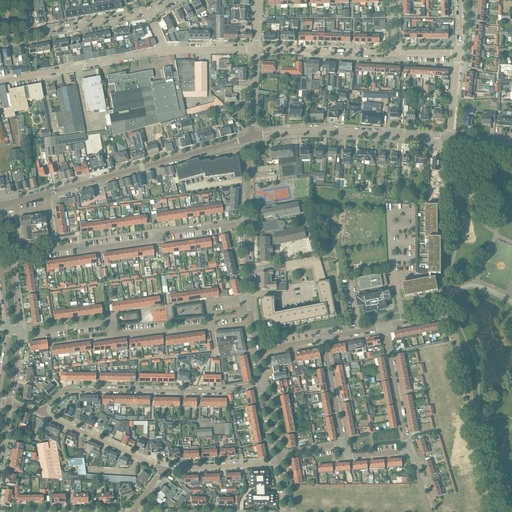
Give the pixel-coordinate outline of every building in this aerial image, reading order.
[(76,5),(76,7),(78,17),(84,16),(83,8),(81,0),(78,1),(79,5),(76,5)] [(113,0),(114,2),(115,10),(122,9),(120,1),(117,2),(116,0),(113,0)] [(215,4),(216,16),(220,16),(220,0),(219,0),(212,0),(214,1),(215,4)] [(202,7),(198,1),(191,4),(196,14),(198,15),(206,11),(205,9),(203,4),(203,6),(202,7)] [(34,4),(36,11),(43,10),(42,3),(34,4)] [(78,17),(76,7),(70,8),(70,10),(72,18),(78,17)] [(186,8),(184,9),(186,13),(185,13),(186,14),(187,15),(185,16),(187,20),(194,17),(188,7),(186,8)] [(185,21),(180,11),(174,13),(179,24),(185,21)] [(44,16),(37,18),(38,21),(37,21),(38,25),(38,24),(44,23),(46,23),(45,21),(50,20),(52,19),(51,15),(44,16)] [(169,16),(162,19),(163,21),(166,26),(168,31),(170,34),(164,37),(166,42),(179,42),(178,36),(176,32),(174,28),(171,20),(169,16)] [(208,18),(210,27),(212,40),(217,40),(217,39),(216,39),(216,17),(208,18)] [(228,25),(224,25),(224,31),(231,31),(231,39),(251,40),(251,32),(243,32),(243,34),(237,34),(237,31),(239,31),(239,25),(228,25)] [(134,30),(132,30),(134,41),(134,42),(138,41),(138,38),(142,37),(144,37),(143,33),(141,26),(133,27),(134,30)] [(129,28),(121,29),(122,31),(123,37),(123,40),(129,39),(131,52),(136,51),(134,42),(134,41),(132,30),(129,31),(129,28)] [(123,37),(122,31),(121,29),(114,31),(114,34),(111,34),(112,38),(113,40),(117,40),(116,38),(123,37)] [(112,38),(110,38),(109,32),(102,33),(104,40),(109,39),(110,44),(113,44),(113,40),(112,38)] [(95,33),(97,42),(98,44),(104,43),(104,40),(102,33),(96,34),(95,33)] [(84,44),(91,43),(89,35),(82,37),(83,39),(81,40),(82,44),(84,44)] [(79,40),(78,37),(71,39),(73,50),(82,48),(82,44),(80,45),(79,41),(79,40)] [(138,41),(134,42),(136,51),(140,50),(152,48),(152,46),(152,45),(155,45),(156,45),(156,44),(154,38),(151,39),(138,41)] [(59,41),(61,52),(68,51),(66,40),(59,41)] [(55,53),(61,52),(59,41),(53,42),(55,53)] [(48,43),(42,44),(43,52),(50,50),(48,43)] [(36,53),(35,45),(28,47),(30,54),(30,57),(34,56),(33,53),(36,53)] [(27,65),(27,64),(24,52),(23,47),(16,48),(17,53),(18,57),(20,56),(22,64),(21,64),(22,66),(24,66),(27,65)] [(85,60),(94,59),(92,53),(91,47),(83,49),(84,54),(85,60)] [(12,68),(9,50),(2,51),(5,66),(7,65),(8,69),(11,68),(12,68)] [(64,64),(73,63),(72,57),(71,54),(62,56),(64,64)] [(72,57),(73,63),(85,60),(84,54),(80,55),(76,56),(72,57)] [(153,77),(152,70),(130,74),(125,75),(125,72),(107,76),(109,85),(114,84),(116,91),(110,92),(114,113),(109,114),(111,126),(113,136),(158,123),(185,116),(184,110),(182,98),(181,93),(175,61),(177,72),(178,77),(172,78),(171,73),(170,67),(163,68),(165,80),(150,82),(150,78),(153,77)] [(175,61),(181,93),(184,93),(187,93),(190,93),(192,93),(195,93),(198,92),(201,92),(204,92),(207,92),(207,63),(195,64),(195,61),(175,61)] [(302,62),(296,62),(296,68),(282,68),(282,74),(301,74),(302,67),(302,62)] [(352,64),(346,64),(345,74),(350,74),(350,81),(353,81),(353,71),(352,71),(352,67),(352,64)] [(28,71),(27,65),(24,66),(22,66),(16,67),(12,68),(11,68),(12,74),(17,73),(28,72),(28,71)] [(510,69),(510,65),(499,65),(499,69),(499,73),(503,73),(503,69),(510,69)] [(235,75),(235,80),(231,80),(231,82),(226,83),(226,80),(217,80),(217,83),(217,86),(217,87),(222,86),(231,86),(237,86),(237,81),(245,81),(246,75),(243,75),(242,75),(239,75),(236,74),(235,75)] [(81,80),(87,112),(106,109),(100,76),(81,80)] [(311,88),(311,83),(307,82),(307,77),(302,77),(301,80),(301,90),(311,91),(311,90),(311,88)] [(511,80),(498,81),(498,84),(498,87),(498,88),(498,92),(501,92),(506,92),(506,91),(501,91),(501,86),(511,85),(511,80)] [(0,86),(0,93),(2,102),(4,109),(3,109),(6,118),(15,117),(14,112),(28,109),(26,100),(28,99),(28,101),(43,98),(40,84),(26,87),(26,88),(24,88),(23,88),(10,90),(9,89),(6,86),(4,87),(4,86),(0,86)] [(65,94),(64,88),(55,90),(54,85),(46,87),(48,94),(49,99),(52,99),(51,93),(52,93),(53,94),(56,94),(55,92),(57,92),(58,95),(65,94)] [(65,135),(85,131),(76,86),(64,88),(65,94),(58,95),(61,112),(56,113),(59,128),(64,127),(65,135)] [(231,89),(231,86),(222,86),(222,87),(211,87),(211,91),(222,91),(222,90),(224,90),(225,103),(237,102),(237,94),(232,94),(232,92),(231,92),(231,90),(231,89)] [(348,91),(337,90),(337,97),(347,98),(348,94),(348,91)] [(278,108),(278,106),(277,103),(278,103),(277,100),(277,93),(271,94),(271,97),(274,97),(274,103),(269,104),(270,114),(273,114),(273,116),(279,116),(278,108)] [(387,114),(390,114),(390,117),(398,118),(399,110),(402,110),(402,99),(403,93),(399,93),(398,105),(395,104),(395,110),(388,109),(387,114)] [(277,100),(278,103),(277,103),(278,106),(278,108),(279,116),(284,115),(283,109),(287,109),(286,103),(287,103),(287,95),(284,94),(283,104),(283,103),(282,103),(282,104),(282,105),(281,105),(280,103),(280,99),(277,100)] [(215,108),(223,105),(224,105),(224,104),(215,97),(213,103),(215,108)] [(302,106),(302,103),(292,102),(291,105),(290,105),(290,110),(289,112),(290,112),(289,117),(302,118),(302,113),(303,113),(303,111),(302,111),(303,106),(302,106)] [(343,103),(335,102),(335,106),(334,107),(333,107),(333,108),(333,109),(329,109),(329,118),(338,118),(338,112),(342,112),(343,106),(342,106),(343,103)] [(363,111),(364,111),(363,112),(363,117),(362,122),(374,124),(375,124),(382,125),(383,115),(384,115),(384,113),(382,112),(382,115),(380,114),(382,104),(377,103),(377,105),(371,104),(371,106),(363,105),(363,111)] [(319,110),(310,110),(310,115),(310,120),(324,120),(323,115),(323,108),(319,108),(319,110)] [(407,114),(407,119),(415,119),(415,114),(415,113),(415,109),(412,108),(412,113),(407,112),(407,114)] [(428,108),(428,110),(421,109),(421,113),(421,115),(421,120),(428,120),(428,115),(429,114),(431,114),(431,110),(431,108),(428,108)] [(442,108),(440,108),(440,110),(434,109),(434,118),(442,119),(442,112),(442,108)] [(475,110),(471,109),(471,110),(461,109),(461,115),(464,115),(464,118),(464,117),(463,122),(465,122),(464,126),(471,127),(472,116),(473,116),(473,112),(475,112),(475,110)] [(209,117),(207,111),(199,113),(200,119),(209,117)] [(482,120),(481,125),(490,125),(491,120),(495,121),(495,116),(496,112),(488,112),(482,111),(482,116),(482,120)] [(506,126),(506,115),(500,114),(499,118),(498,126),(506,126)] [(20,150),(26,148),(23,122),(23,116),(13,117),(13,120),(17,119),(20,150)] [(14,145),(7,119),(3,120),(6,136),(4,137),(0,122),(0,121),(0,142),(5,141),(5,145),(8,144),(9,146),(14,145)] [(162,133),(162,134),(163,133),(162,127),(170,125),(169,121),(162,122),(159,123),(162,133)] [(224,126),(225,128),(226,136),(236,133),(233,124),(230,125),(230,124),(224,126)] [(217,138),(226,136),(225,128),(218,130),(218,128),(215,129),(217,138)] [(204,134),(206,142),(213,140),(210,129),(203,131),(204,134)] [(206,142),(204,134),(203,131),(196,132),(199,143),(206,142)] [(82,141),(80,133),(57,136),(56,137),(57,145),(82,141)] [(183,136),(183,137),(186,147),(193,145),(191,141),(194,140),(193,135),(192,133),(183,136)] [(45,157),(57,155),(57,147),(56,147),(55,137),(52,137),(44,138),(44,151),(45,151),(45,157)] [(176,147),(179,146),(180,149),(186,147),(183,137),(174,140),(176,147)] [(164,148),(161,139),(158,140),(159,144),(156,145),(146,147),(149,156),(158,153),(157,149),(160,148),(160,149),(164,148)] [(176,150),(173,140),(164,143),(167,152),(176,150)] [(78,164),(79,168),(80,167),(82,175),(89,174),(87,165),(85,159),(82,160),(83,163),(81,163),(80,158),(79,150),(84,149),(82,143),(74,144),(76,157),(76,159),(78,164)] [(134,146),(135,150),(136,153),(138,160),(144,158),(142,152),(144,151),(142,144),(134,146)] [(297,145),(270,149),(272,161),(278,160),(281,181),(299,179),(299,178),(298,174),(298,166),(297,145)] [(300,148),(301,158),(309,157),(309,159),(310,159),(311,155),(310,155),(309,148),(300,148)] [(106,157),(105,149),(103,150),(103,154),(104,156),(107,169),(114,167),(112,158),(107,160),(106,157)] [(337,149),(329,149),(328,158),(332,158),(332,160),(336,160),(336,156),(337,149)] [(10,164),(15,164),(15,161),(21,161),(20,156),(19,150),(9,151),(10,162),(10,164)] [(136,153),(135,150),(129,151),(132,162),(138,160),(136,153)] [(351,150),(344,150),(343,158),(343,161),(350,162),(350,158),(350,159),(351,150)] [(125,151),(124,151),(122,151),(122,152),(122,153),(115,155),(118,164),(128,161),(126,152),(125,152),(125,151)] [(365,161),(365,152),(358,151),(357,156),(354,156),(355,155),(354,155),(354,164),(360,164),(360,161),(365,161)] [(373,152),(365,152),(365,161),(369,161),(369,165),(376,165),(376,156),(376,158),(373,157),(373,152)] [(92,156),(86,158),(90,173),(95,172),(96,172),(96,171),(99,171),(100,171),(101,170),(105,169),(106,169),(102,153),(98,154),(95,155),(92,156)] [(386,153),(380,153),(379,161),(378,165),(384,165),(384,168),(387,168),(387,164),(388,164),(388,156),(385,156),(386,153)] [(390,158),(391,158),(391,162),(394,162),(394,166),(396,166),(396,169),(395,169),(395,177),(398,178),(400,167),(400,157),(397,157),(397,154),(392,154),(390,153),(390,158)] [(409,155),(403,155),(403,163),(406,163),(406,167),(411,167),(412,158),(409,158),(409,155)] [(421,164),(421,166),(430,167),(430,165),(430,160),(427,159),(427,158),(421,157),(421,156),(416,156),(416,161),(416,163),(416,166),(417,168),(419,168),(420,167),(421,164)] [(39,160),(38,157),(35,158),(36,161),(39,174),(40,173),(41,177),(47,175),(45,167),(41,168),(39,160)] [(234,178),(234,179),(241,178),(238,157),(231,157),(231,158),(230,158),(226,159),(214,160),(214,161),(209,161),(203,162),(198,162),(197,159),(186,163),(184,163),(174,166),(178,181),(179,181),(179,182),(202,176),(203,179),(232,176),(233,179),(234,178)] [(51,165),(50,158),(46,159),(50,174),(57,173),(54,164),(51,165)] [(430,167),(429,170),(430,170),(444,171),(445,162),(439,161),(439,158),(433,158),(433,159),(432,159),(431,159),(430,167)] [(78,164),(73,165),(76,177),(82,175),(80,167),(79,168),(78,164)] [(65,166),(68,179),(74,177),(72,169),(68,170),(67,165),(65,166)] [(172,192),(177,190),(172,175),(175,174),(173,166),(167,168),(170,181),(171,186),(171,187),(172,192)] [(37,178),(36,168),(31,168),(31,175),(32,179),(29,180),(29,183),(30,188),(37,187),(36,179),(37,178)] [(168,187),(171,186),(170,181),(167,168),(160,170),(162,178),(165,177),(168,187)] [(155,180),(153,172),(146,173),(148,177),(146,178),(148,186),(149,187),(147,187),(147,188),(148,190),(150,188),(149,187),(151,186),(150,181),(155,180)] [(20,173),(20,174),(21,181),(21,182),(23,190),(29,188),(27,181),(24,182),(24,180),(23,173),(22,173),(20,173)] [(21,181),(20,174),(19,174),(14,174),(15,184),(16,186),(17,191),(23,190),(21,182),(21,181)] [(141,192),(142,192),(144,192),(143,188),(142,185),(141,185),(140,183),(145,182),(144,179),(143,174),(137,176),(140,189),(141,192)] [(141,192),(140,189),(137,176),(131,177),(133,182),(133,185),(135,191),(138,191),(139,196),(136,196),(137,200),(141,199),(142,199),(143,199),(141,192)] [(5,178),(3,179),(4,184),(5,184),(6,185),(8,193),(14,192),(13,187),(12,184),(9,185),(9,180),(7,181),(7,178),(5,178)] [(124,180),(128,195),(128,196),(131,195),(130,191),(129,187),(132,186),(130,178),(124,180)] [(126,195),(128,195),(124,180),(118,181),(120,186),(120,189),(124,188),(126,195)] [(106,186),(103,187),(105,193),(110,192),(112,200),(110,200),(109,198),(106,199),(107,200),(107,204),(116,203),(115,198),(111,183),(105,185),(106,186)] [(79,192),(82,203),(91,201),(91,199),(96,198),(93,188),(88,189),(85,190),(85,191),(79,192)] [(237,196),(230,196),(230,197),(230,200),(225,200),(225,198),(226,198),(226,196),(222,196),(223,202),(225,201),(226,204),(228,203),(237,204),(237,196)] [(276,204),(259,207),(260,213),(263,212),(264,219),(265,218),(266,222),(263,223),(264,232),(265,235),(267,235),(269,235),(270,235),(274,234),(284,231),(284,228),(283,229),(283,228),(284,227),(285,226),(285,225),(285,224),(285,222),(284,222),(283,221),(282,221),(280,221),(278,221),(278,219),(278,218),(300,214),(309,212),(308,209),(308,207),(309,198),(305,198),(294,201),(294,204),(277,207),(276,204)] [(236,211),(237,211),(237,204),(228,203),(226,204),(225,201),(223,202),(223,203),(225,212),(228,212),(227,207),(227,208),(227,207),(230,207),(230,210),(230,215),(236,215),(236,211)] [(405,280),(402,281),(403,289),(405,297),(412,295),(428,292),(431,292),(438,290),(435,277),(434,277),(434,274),(441,274),(441,269),(441,237),(438,237),(437,205),(425,205),(425,238),(428,238),(428,269),(418,269),(415,269),(415,270),(415,271),(416,272),(416,273),(417,274),(418,274),(420,274),(429,274),(429,278),(428,278),(427,278),(412,281),(406,283),(405,280)] [(157,222),(163,221),(161,209),(156,210),(156,214),(152,215),(153,222),(157,221),(157,222)] [(67,219),(66,212),(63,212),(56,213),(57,220),(64,219),(67,219)] [(139,213),(141,224),(147,223),(151,222),(150,215),(147,216),(146,213),(139,213)] [(45,214),(29,216),(33,240),(48,238),(45,214)] [(23,241),(33,240),(29,216),(19,217),(21,227),(23,241)] [(65,227),(58,227),(59,235),(66,234),(69,233),(68,226),(65,227)] [(274,234),(270,235),(270,241),(275,241),(275,243),(276,245),(306,239),(304,228),(304,227),(284,231),(274,234)] [(222,243),(229,242),(227,234),(220,236),(222,243)] [(261,238),(260,238),(261,262),(266,262),(270,262),(270,253),(273,253),(273,252),(273,247),(272,247),(276,247),(276,245),(275,243),(275,241),(270,241),(270,235),(269,235),(267,235),(265,235),(262,235),(261,235),(261,238)] [(217,244),(216,244),(213,245),(214,248),(214,252),(216,252),(216,248),(216,247),(220,247),(221,251),(222,250),(228,249),(230,249),(229,242),(222,243),(217,244)] [(160,258),(168,257),(168,253),(167,245),(161,246),(162,254),(159,254),(160,258)] [(222,250),(224,260),(232,258),(231,253),(229,253),(228,249),(222,250)] [(311,257),(310,257),(303,258),(297,260),(286,262),(286,268),(286,272),(313,266),(317,286),(318,286),(322,305),(325,304),(326,305),(276,315),(277,319),(275,319),(274,312),(273,305),(273,301),(274,301),(274,298),(261,298),(262,303),(263,303),(263,305),(262,306),(262,311),(263,311),(264,313),(263,313),(263,319),(265,318),(265,321),(264,321),(264,322),(267,321),(268,329),(274,328),(273,325),(278,324),(278,326),(283,325),(282,324),(285,323),(285,324),(290,324),(290,322),(292,322),(292,323),(297,322),(297,321),(299,320),(299,322),(304,321),(304,320),(306,319),(307,320),(311,319),(311,318),(313,318),(314,319),(318,318),(318,317),(320,316),(321,318),(325,317),(325,316),(328,315),(328,316),(334,315),(333,314),(334,313),(335,313),(333,302),(332,302),(331,300),(332,299),(332,295),(330,295),(330,292),(331,292),(330,288),(329,288),(329,285),(330,285),(329,281),(326,281),(324,272),(321,261),(320,260),(312,262),(311,257)] [(280,269),(286,268),(286,262),(273,265),(274,271),(280,269)] [(25,271),(32,270),(31,265),(34,265),(34,263),(31,263),(24,264),(25,271)] [(235,270),(234,264),(225,266),(223,267),(224,272),(235,270)] [(226,282),(229,282),(230,281),(235,280),(234,276),(236,276),(235,270),(224,272),(226,282)] [(271,282),(272,282),(272,276),(270,276),(270,275),(273,275),(273,271),(267,271),(265,271),(265,273),(262,273),(261,273),(261,274),(261,289),(261,290),(262,290),(268,290),(268,288),(276,288),(276,291),(287,291),(286,285),(287,285),(287,282),(277,283),(276,283),(271,283),(271,282)] [(358,306),(364,304),(365,312),(386,308),(385,301),(391,299),(389,291),(382,292),(381,287),(387,286),(385,273),(354,279),(356,292),(362,290),(364,296),(356,297),(358,306)] [(235,280),(230,281),(232,288),(239,287),(237,280),(235,280)] [(240,294),(239,287),(232,288),(234,295),(240,294)] [(168,301),(170,301),(171,303),(177,302),(175,290),(175,291),(169,292),(170,296),(168,296),(168,301)] [(72,317),(78,316),(77,305),(76,301),(70,302),(71,310),(72,317)] [(31,310),(32,317),(38,316),(41,315),(41,313),(38,313),(37,309),(31,310)] [(432,324),(434,334),(435,334),(436,337),(440,336),(439,333),(442,333),(441,329),(440,330),(439,323),(432,324)] [(426,325),(428,335),(434,334),(432,324),(426,325)] [(428,335),(426,325),(419,327),(421,336),(422,336),(422,333),(425,332),(426,336),(428,335)] [(421,336),(419,327),(413,328),(415,338),(417,337),(417,334),(419,334),(420,337),(421,336)] [(415,338),(413,328),(407,329),(408,339),(410,339),(413,338),(415,338)] [(214,332),(217,347),(226,345),(232,344),(232,346),(244,344),(241,329),(214,332)] [(408,339),(407,329),(400,330),(402,340),(408,339)] [(402,340),(400,330),(394,332),(395,338),(394,338),(394,342),(402,340)] [(372,338),(374,348),(381,347),(379,337),(372,338)] [(356,353),(360,352),(363,352),(365,359),(368,359),(368,358),(367,358),(367,353),(366,352),(365,347),(363,348),(361,340),(354,342),(356,349),(356,353)] [(46,341),(38,342),(39,350),(39,353),(45,352),(46,359),(49,359),(48,352),(47,349),(48,349),(46,341)] [(34,351),(39,350),(38,342),(29,343),(30,351),(30,354),(35,353),(34,351)] [(356,349),(354,342),(348,343),(350,352),(346,352),(347,355),(348,362),(352,362),(351,354),(353,354),(352,350),(356,349)] [(201,352),(212,350),(211,343),(206,344),(207,348),(200,349),(201,352)] [(346,351),(345,343),(337,345),(339,353),(346,351)] [(220,359),(221,358),(225,358),(234,356),(238,355),(238,354),(244,352),(245,352),(244,344),(232,346),(232,344),(226,345),(217,347),(220,359)] [(339,353),(337,345),(331,346),(335,365),(341,364),(340,360),(339,353)] [(433,348),(441,384),(449,383),(441,346),(433,348)] [(313,349),(316,368),(322,367),(319,348),(313,349)] [(309,361),(310,369),(316,368),(313,349),(307,351),(309,361)] [(303,366),(303,362),(301,352),(295,353),(297,363),(294,364),(294,365),(296,376),(300,375),(300,373),(301,373),(301,372),(302,372),(302,370),(304,370),(303,366)] [(177,357),(177,361),(183,364),(185,365),(187,361),(190,362),(201,366),(203,362),(203,360),(206,362),(207,360),(209,354),(207,354),(202,355),(191,356),(182,357),(179,357),(177,357)] [(238,355),(234,356),(235,357),(234,357),(235,361),(234,361),(234,363),(235,363),(235,364),(247,362),(246,355),(245,356),(244,354),(238,355)] [(283,355),(284,365),(291,363),(289,354),(283,355)] [(284,365),(283,355),(275,357),(276,361),(277,360),(278,366),(281,365),(284,364),(284,365)] [(32,357),(29,357),(28,365),(33,366),(39,367),(40,361),(32,360),(32,357)] [(274,374),(280,373),(278,366),(277,360),(276,361),(275,357),(271,358),(274,374)] [(236,364),(237,370),(248,368),(247,362),(235,364),(236,364)] [(336,373),(343,372),(346,371),(345,367),(349,367),(349,364),(335,367),(336,373)] [(26,374),(26,375),(33,376),(34,372),(38,372),(38,370),(28,368),(27,371),(26,371),(25,371),(25,373),(26,374)] [(238,376),(242,375),(246,375),(249,374),(248,368),(237,370),(238,376)] [(280,373),(274,374),(275,380),(287,378),(286,373),(286,371),(280,373)] [(346,371),(343,372),(336,373),(337,380),(344,378),(347,378),(346,371)] [(33,376),(26,375),(25,381),(36,383),(37,381),(33,380),(33,376)] [(316,385),(325,384),(324,376),(318,377),(315,378),(314,378),(316,385)] [(408,378),(400,379),(402,385),(409,384),(412,383),(411,377),(408,378)] [(43,382),(42,387),(42,390),(42,388),(43,389),(48,395),(59,385),(54,379),(47,385),(44,383),(43,382)] [(277,388),(287,386),(288,386),(287,380),(275,382),(277,388)] [(327,391),(325,384),(316,385),(317,388),(320,387),(321,392),(327,391)] [(42,390),(42,387),(37,386),(36,387),(35,387),(25,385),(23,392),(30,393),(31,390),(35,390),(38,390),(39,389),(42,390)] [(287,386),(277,388),(278,395),(289,393),(287,386)] [(461,423),(452,387),(443,389),(452,426),(461,423)] [(244,399),(246,398),(254,397),(253,391),(245,392),(246,396),(243,396),(244,399)] [(351,397),(349,391),(347,391),(346,391),(340,392),(341,399),(351,397)] [(30,397),(30,393),(23,392),(22,399),(33,401),(34,398),(30,397)] [(280,397),(284,415),(292,413),(296,413),(295,407),(298,407),(297,403),(294,403),(293,398),(289,399),(288,395),(280,397)] [(90,406),(90,402),(91,396),(83,396),(83,397),(80,397),(80,402),(83,402),(86,402),(86,406),(87,406),(87,408),(81,408),(81,403),(76,403),(76,408),(76,409),(82,409),(84,410),(90,410),(90,406)] [(98,396),(91,396),(90,402),(93,402),(93,405),(100,405),(100,399),(98,399),(98,396)] [(71,403),(68,402),(64,414),(71,417),(75,407),(70,406),(71,403)] [(342,404),(343,411),(350,410),(353,409),(352,402),(342,404)] [(407,415),(423,412),(431,410),(430,408),(430,405),(428,405),(428,407),(417,410),(417,407),(414,407),(406,409),(407,415)] [(246,408),(249,426),(257,424),(254,406),(246,408)] [(351,416),(354,416),(353,409),(350,410),(343,411),(345,417),(351,416)] [(90,413),(90,410),(84,410),(84,413),(86,413),(84,418),(81,416),(79,420),(85,423),(89,415),(90,413)] [(423,412),(407,415),(408,421),(416,419),(419,419),(418,415),(423,414),(423,412)] [(30,414),(23,413),(20,424),(27,426),(30,414)] [(103,431),(109,417),(106,416),(101,413),(98,418),(102,420),(103,416),(106,417),(102,425),(98,423),(96,428),(103,431)] [(284,415),(287,433),(295,431),(292,413),(284,415)] [(89,415),(85,423),(92,427),(94,422),(90,420),(92,417),(89,415)] [(109,417),(103,431),(110,434),(112,429),(108,428),(112,419),(109,417)] [(42,423),(40,423),(37,430),(45,434),(49,423),(43,420),(42,423)] [(113,436),(116,430),(120,421),(117,421),(113,430),(112,429),(110,434),(113,436)] [(128,421),(125,421),(120,421),(116,430),(122,433),(123,431),(128,421)] [(129,421),(128,421),(123,431),(125,432),(120,444),(126,446),(130,438),(129,437),(130,436),(129,432),(129,421)] [(352,423),(346,424),(347,430),(353,429),(357,428),(356,422),(352,423)] [(47,431),(52,433),(56,426),(51,423),(47,431)] [(249,426),(253,444),(261,442),(257,424),(249,426)] [(58,436),(61,428),(56,426),(52,433),(52,437),(53,437),(52,440),(58,443),(59,439),(57,438),(58,436)] [(76,436),(70,433),(67,440),(65,443),(72,446),(76,436)] [(455,436),(459,450),(465,448),(461,434),(455,436)] [(133,449),(135,444),(136,442),(135,442),(137,440),(137,437),(134,436),(132,440),(130,439),(127,447),(133,449)] [(155,437),(156,443),(156,454),(159,454),(159,452),(162,452),(162,447),(165,446),(164,442),(164,439),(162,439),(162,436),(155,437)] [(191,458),(191,448),(190,447),(190,441),(190,437),(182,438),(183,449),(184,449),(184,452),(184,459),(191,458)] [(417,441),(419,448),(425,446),(424,442),(427,441),(426,438),(417,441)] [(135,443),(137,444),(136,446),(142,449),(145,443),(137,439),(135,443)] [(56,442),(52,440),(50,440),(50,441),(49,441),(50,443),(37,445),(42,478),(49,479),(56,479),(62,479),(56,442)] [(14,443),(13,450),(22,451),(23,445),(26,446),(26,443),(17,441),(17,444),(14,443)] [(84,450),(90,453),(94,444),(88,441),(87,444),(84,443),(82,447),(83,448),(85,449),(84,450)] [(153,454),(156,454),(156,443),(153,443),(153,441),(147,441),(148,447),(150,447),(151,453),(153,453),(153,454)] [(165,446),(165,456),(168,455),(168,458),(171,458),(171,459),(174,459),(173,448),(170,448),(170,444),(167,441),(164,442),(165,446)] [(100,453),(98,452),(100,447),(94,444),(90,453),(96,455),(91,467),(94,467),(100,453)] [(428,445),(425,446),(419,448),(421,455),(428,453),(427,451),(430,450),(428,445)] [(101,458),(107,461),(108,458),(111,452),(105,449),(102,454),(100,453),(94,467),(97,467),(101,458)] [(22,451),(13,450),(12,456),(24,458),(24,457),(21,457),(22,451)] [(111,452),(108,458),(112,460),(110,463),(113,464),(111,468),(112,468),(114,468),(116,463),(118,461),(115,460),(117,455),(111,452)] [(24,458),(12,456),(11,462),(23,464),(24,458)] [(127,460),(128,459),(122,457),(119,464),(125,466),(125,465),(127,467),(128,465),(130,466),(132,462),(127,460)] [(290,459),(292,466),(302,464),(301,457),(290,459)] [(472,471),(468,457),(461,459),(464,473),(472,471)] [(424,462),(426,469),(432,467),(430,460),(424,462)] [(23,464),(11,462),(10,467),(10,468),(12,468),(12,471),(22,473),(23,464)] [(426,469),(428,476),(431,475),(432,479),(439,477),(435,466),(432,467),(426,469)] [(143,472),(137,479),(142,483),(143,484),(149,476),(146,474),(150,469),(146,467),(143,472)] [(267,475),(267,472),(250,472),(250,475),(248,475),(248,480),(250,480),(251,488),(253,488),(253,493),(248,493),(248,497),(246,496),(245,502),(248,502),(248,505),(258,505),(258,506),(262,506),(262,505),(272,506),(272,502),(274,502),(274,497),(272,497),(272,494),(267,493),(266,488),(267,488),(267,480),(270,480),(269,475),(267,475)] [(240,473),(233,473),(233,480),(233,482),(239,482),(240,483),(244,483),(244,477),(240,477),(240,473)] [(14,488),(15,489),(18,489),(19,489),(20,486),(17,486),(18,481),(15,480),(16,475),(11,474),(10,479),(8,478),(7,484),(15,485),(14,488)] [(198,475),(190,476),(191,478),(191,483),(191,486),(201,485),(201,477),(198,477),(198,475)] [(205,477),(201,477),(201,485),(202,485),(202,490),(205,490),(205,484),(212,484),(212,483),(212,482),(212,479),(212,475),(204,475),(205,477)] [(304,476),(301,476),(294,478),(295,484),(305,482),(304,476)] [(431,483),(433,490),(439,488),(437,481),(440,480),(439,477),(432,479),(433,483),(431,483)] [(466,481),(470,495),(477,493),(473,479),(466,481)] [(162,486),(159,491),(166,496),(171,500),(176,493),(175,492),(177,488),(169,482),(165,488),(162,486)] [(129,494),(132,492),(131,487),(134,487),(139,490),(142,487),(140,486),(138,484),(135,484),(132,484),(130,484),(129,484),(126,484),(126,489),(119,491),(120,496),(124,495),(125,496),(129,495),(129,494)] [(439,488),(433,490),(435,497),(442,495),(445,494),(444,491),(441,492),(439,488)] [(5,497),(18,498),(18,496),(18,489),(15,489),(14,497),(13,496),(11,495),(12,491),(6,490),(5,497)] [(84,494),(80,494),(81,503),(87,503),(87,494),(89,494),(89,496),(93,496),(93,490),(84,490),(84,494)] [(155,497),(154,499),(161,504),(163,501),(164,502),(166,500),(164,499),(166,496),(159,491),(155,496),(155,497)] [(185,498),(183,501),(191,501),(191,504),(198,504),(198,497),(191,497),(191,492),(189,492),(188,492),(185,498)] [(296,497),(296,506),(311,507),(311,505),(314,505),(314,504),(317,504),(317,506),(317,504),(321,504),(321,506),(324,506),(324,504),(327,505),(327,506),(330,506),(330,508),(334,508),(334,506),(337,507),(337,508),(338,508),(338,507),(341,507),(341,508),(345,509),(345,507),(348,507),(348,506),(351,506),(351,507),(351,506),(355,506),(354,508),(358,508),(359,507),(362,507),(362,508),(369,508),(369,510),(373,510),(373,509),(376,509),(376,510),(377,510),(377,509),(380,509),(380,510),(384,511),(384,509),(387,509),(387,508),(390,508),(390,509),(390,508),(393,508),(393,510),(397,510),(397,508),(400,509),(400,510),(403,510),(403,511),(408,511),(418,511),(419,504),(404,503),(405,499),(384,498),(383,500),(371,499),(371,497),(345,496),(345,497),(332,497),(332,495),(311,494),(310,498),(296,497)] [(176,503),(180,505),(183,501),(185,498),(181,496),(176,503)]
